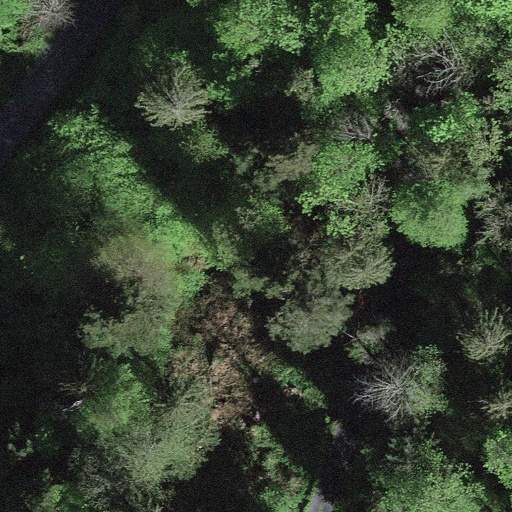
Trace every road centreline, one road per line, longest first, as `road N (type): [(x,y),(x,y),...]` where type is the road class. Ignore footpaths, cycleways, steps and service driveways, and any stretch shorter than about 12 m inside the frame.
road 1 (track): [(487,0),(460,55),(416,270),(319,511)]
road 2 (unclassified): [(0,124),(94,0)]
